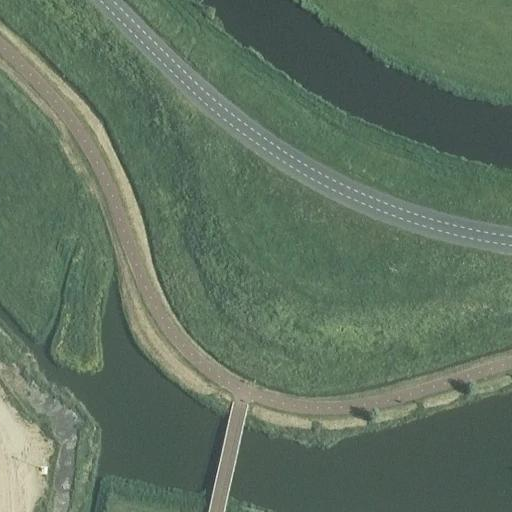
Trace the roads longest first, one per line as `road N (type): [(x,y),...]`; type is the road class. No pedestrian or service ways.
road 1 (tertiary): [(511,240),(426,223),(311,173),(214,105),(104,0)]
road 2 (unclassified): [(55,511),(63,440),(25,411),(0,372)]
